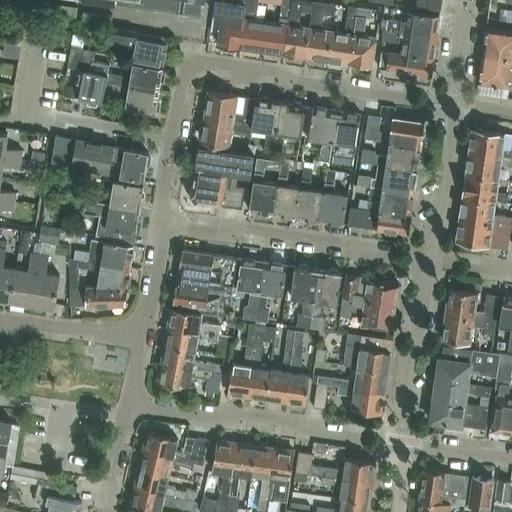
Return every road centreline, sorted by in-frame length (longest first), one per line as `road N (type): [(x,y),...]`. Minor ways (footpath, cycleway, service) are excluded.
road 1 (residential): [(405,447),(315,435),(294,420),(246,413),(218,421),(124,407)]
road 2 (residential): [(454,106),(270,79),(247,66),(184,56)]
road 3 (residential): [(426,265),(241,226),(211,233),(168,227)]
road 4 (residential): [(405,447),(401,399),(426,265)]
road 5 (residential): [(426,265),(428,228),(440,222),(454,106)]
road 6 (residential): [(171,137),(25,109)]
road 7 (residential): [(0,320),(139,336)]
